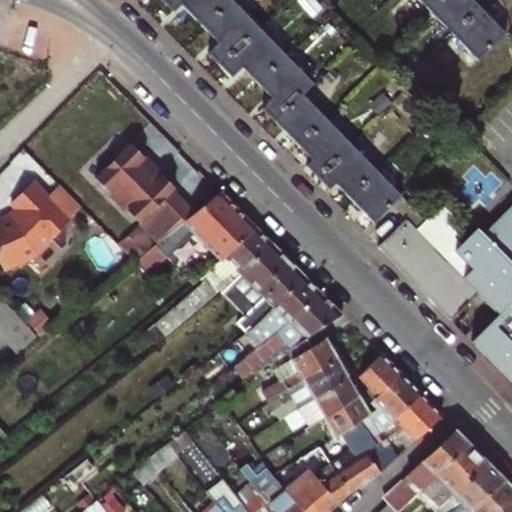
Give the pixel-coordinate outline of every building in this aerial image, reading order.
[(161,0),(176,15),(184,8),(222,46),(213,55),(237,79),(247,70),(277,101),(267,111),(316,163),(310,169),(333,193),(339,187),(376,226),(403,199),(304,98),(315,89),(288,61),(227,0),(161,0)] [(417,0),(427,10),(480,64),(508,37),(472,0),(417,0)] [(296,54),(288,61),(315,89),(322,81),(296,54)] [(142,158),(129,145),(93,179),(136,224),(171,190),(159,177),(152,183),(135,165),(142,158)] [(44,187),(0,207),(0,264),(85,226),(66,183),(46,192),(44,187)] [(194,240),(218,264),(225,258),(254,230),(219,194),(153,250),(166,263),(194,240)] [(454,254),(472,273),(463,282),(480,299),(497,314),(472,341),(511,383),(511,203),(483,233),(477,227),(459,245),(461,247),(454,254)] [(380,251),(452,326),(460,318),(480,299),(463,282),(472,273),(454,254),(461,247),(459,245),(456,242),(458,239),(448,228),(453,222),(442,210),(424,228),(426,230),(420,236),(409,225),(380,251)] [(151,330),(161,342),(220,292),(223,295),(272,249),(254,230),(225,258),(218,264),(212,269),(216,275),(151,330)] [(223,295),(240,313),(290,266),(272,249),(223,295)] [(290,266),(240,313),(232,319),(248,338),(262,327),(307,285),(290,266)] [(321,299),(307,285),(262,327),(248,338),(260,353),(290,327),(321,299)] [(321,299),(290,327),(307,345),(320,335),(341,319),(321,299)] [(35,345),(0,305),(0,343),(15,362),(35,345)] [(270,396),(275,405),(301,388),(337,364),(320,335),(307,345),(287,360),(291,368),(276,378),(283,388),(270,396)] [(402,380),(381,359),(359,382),(373,396),(370,400),(376,405),(402,380)] [(337,364),(301,388),(312,405),(315,403),(347,382),(337,364)] [(384,444),(392,437),(400,429),(396,424),(421,400),(402,380),(376,405),(373,408),(376,414),(369,418),(359,425),(376,452),(384,444)] [(263,389),(258,381),(217,411),(223,418),(263,389)] [(315,403),(326,421),(358,400),(347,382),(315,403)] [(359,425),(369,418),(358,400),(326,421),(321,425),(333,442),(340,437),(350,452),(342,458),(357,467),(366,460),(376,452),(359,425)] [(392,437),(407,452),(442,421),(421,400),(396,424),(400,429),(392,437)] [(194,444),(186,434),(168,448),(177,458),(194,444)] [(470,450),(456,435),(384,503),(388,507),(392,511),(400,511),(416,498),(470,450)] [(384,444),(376,452),(366,460),(379,476),(397,461),(384,444)] [(151,461),(162,475),(179,461),(177,458),(168,448),(151,461)] [(470,450),(416,498),(427,511),(435,511),(488,468),(470,450)] [(379,476),(366,460),(357,467),(342,458),(328,468),(351,498),(379,476)] [(267,459),(250,470),(267,497),(284,486),(267,459)] [(148,489),(164,477),(162,475),(151,461),(135,473),(148,489)] [(292,502),(300,511),(334,511),(351,498),(328,468),(287,496),(292,502)] [(457,511),(465,507),(469,511),(470,511),(507,486),(488,468),(435,511),(457,511)] [(221,511),(249,511),(236,495),(225,482),(208,495),(218,508),(221,511)] [(236,495),(249,511),(273,511),(266,503),(249,483),(236,495)] [(511,511),(511,491),(507,486),(470,511),(511,511)] [(270,499),(266,503),(273,511),(300,511),(292,502),(280,511),(270,499)]
